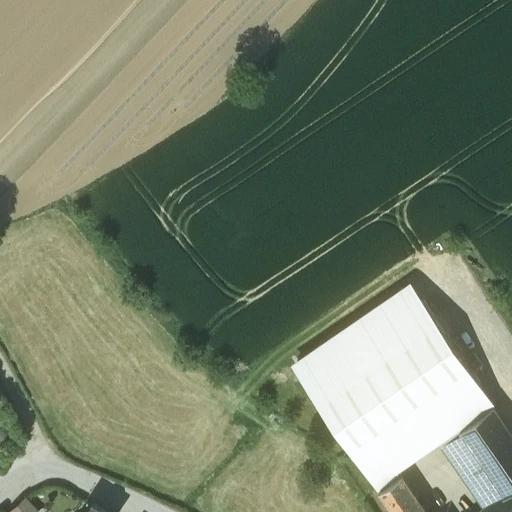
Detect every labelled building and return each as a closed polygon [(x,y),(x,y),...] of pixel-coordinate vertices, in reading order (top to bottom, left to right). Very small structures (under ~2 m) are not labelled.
[(409,279),(290,360),(379,487),(385,483),(399,472),(396,467),(436,440),(456,426),(490,403),(493,401),(409,279)] [(511,511),(511,435),(490,403),(459,429),(502,492),(482,508),(477,511),(511,511)] [(502,492),(459,429),(456,426),(436,440),(482,508),(502,492)] [(395,511),(436,511),(433,511),(426,511),(399,472),(385,483),(379,487),(395,511)] [(38,511),(23,495),(5,510),(6,511),(38,511)] [(105,511),(86,500),(78,511),(105,511)]
